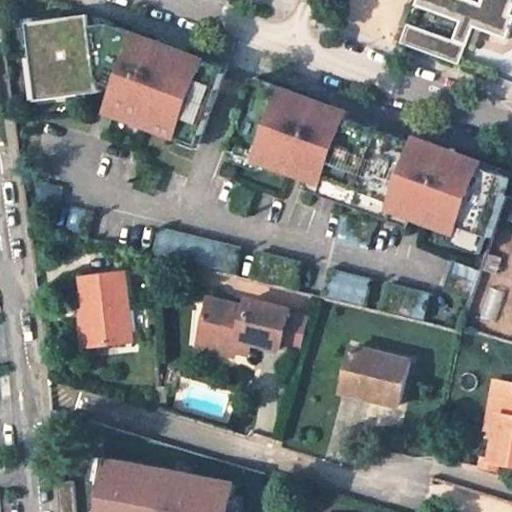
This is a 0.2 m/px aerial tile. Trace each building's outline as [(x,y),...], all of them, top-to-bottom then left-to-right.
[(511,0),(417,0),(416,4),(461,21),(453,39),(409,22),(402,41),(460,63),(473,28),(508,41),(511,31),(511,0)] [(99,15),(39,20),(41,54),(46,53),(49,94),(106,90),(105,81),(110,80),(122,85),(112,109),(202,143),(231,64),(195,50),(176,43),(173,53),(162,49),(165,39),(112,20),(100,25),(99,15)] [(298,89),(258,75),(233,145),(296,168),(301,154),(312,158),(306,175),(355,194),(416,217),(422,200),(433,204),(429,218),(462,230),(465,221),(495,231),(511,181),(511,167),(481,156),(452,146),(446,160),(435,155),(438,147),(331,108),(328,117),(317,113),(322,98),(298,89)] [(100,211),(75,205),(69,230),(95,236),(100,211)] [(249,247),(165,226),(158,254),(242,275),(249,247)] [(497,272),(502,257),(488,252),(483,267),(497,272)] [(307,264),(263,253),(257,279),(300,290),(307,264)] [(458,259),(450,285),(474,293),(482,267),(458,259)] [(333,269),(326,296),(368,306),(375,279),(333,269)] [(82,277),(86,311),(92,310),(94,343),(132,339),(124,273),(82,277)] [(435,293),(395,284),(389,312),(428,322),(435,293)] [(206,311),(213,313),(217,298),(209,296),(206,311)] [(246,298),(244,306),(217,298),(213,313),(206,311),(198,341),(216,345),(215,350),(233,355),(235,349),(238,337),(250,340),(278,348),(279,343),(287,314),(288,309),(246,298)] [(94,343),(92,310),(86,311),(81,311),(84,344),(94,343)] [(306,319),(287,314),(279,343),(299,348),(306,319)] [(238,337),(235,349),(247,352),(250,340),(238,337)] [(215,350),(216,345),(198,341),(197,346),(215,350)] [(346,381),(361,385),(359,395),(366,396),(374,399),(400,405),(410,360),(354,346),(346,381)] [(483,428),(494,430),(500,400),(511,393),(511,390),(511,383),(492,379),(483,428)] [(359,395),(361,385),(346,381),(344,391),(359,395)] [(511,393),(500,400),(494,430),(487,467),(494,469),(502,470),(503,462),(511,464),(511,393)] [(91,482),(102,484),(107,458),(96,456),(91,482)] [(198,474),(107,457),(107,458),(102,484),(100,491),(108,492),(104,511),(231,511),(235,494),(237,485),(198,478),(198,474)] [(77,511),(75,480),(59,481),(61,511),(77,511)] [(104,511),(108,492),(100,491),(100,494),(96,493),(92,511),(104,511)] [(242,511),(246,496),(235,494),(231,511),(242,511)]
